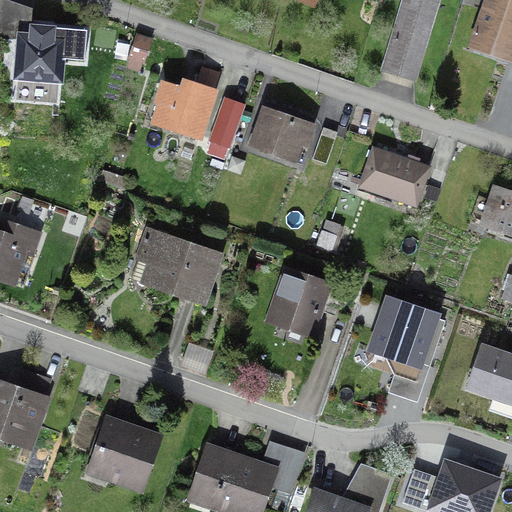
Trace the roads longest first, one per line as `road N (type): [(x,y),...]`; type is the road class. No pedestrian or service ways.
road 1 (residential): [(0,328),(303,433),(346,442),(459,436),(511,455)]
road 2 (residential): [(91,0),(511,146)]
